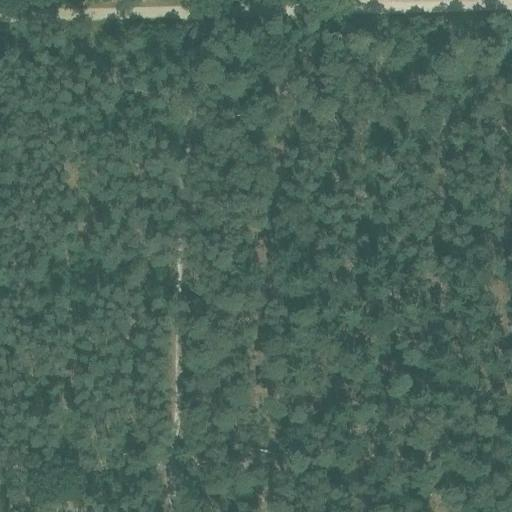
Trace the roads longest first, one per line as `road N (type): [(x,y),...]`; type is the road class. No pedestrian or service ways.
road 1 (track): [(0,15),(180,12)]
road 2 (track): [(180,12),(346,9)]
road 3 (track): [(346,9),(511,3)]
